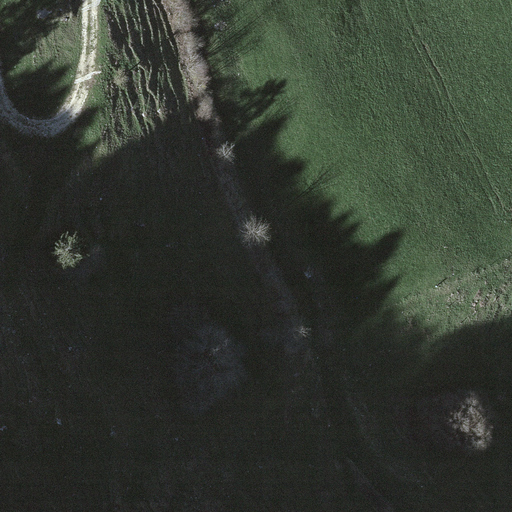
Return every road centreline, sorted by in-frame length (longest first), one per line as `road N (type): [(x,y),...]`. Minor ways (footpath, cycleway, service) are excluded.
road 1 (track): [(198,0),(259,208),(310,308),(342,432),(412,511)]
road 2 (track): [(0,104),(18,128),(48,128),(71,113),(89,54),(89,0)]
